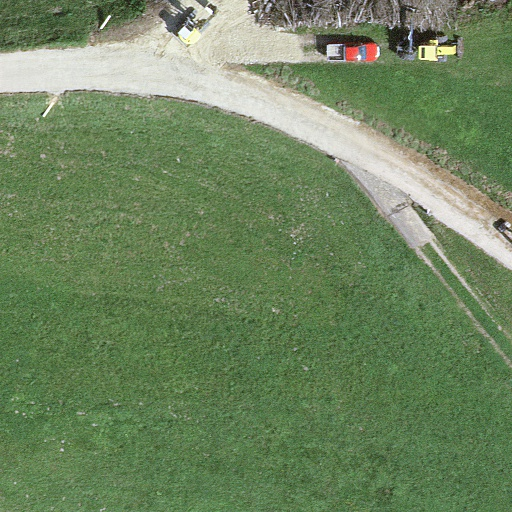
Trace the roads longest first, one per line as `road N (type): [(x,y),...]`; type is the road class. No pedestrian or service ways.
road 1 (unclassified): [(511,246),(356,148),(208,83),(138,68),(0,73)]
road 2 (track): [(380,162),(425,243),(511,348)]
